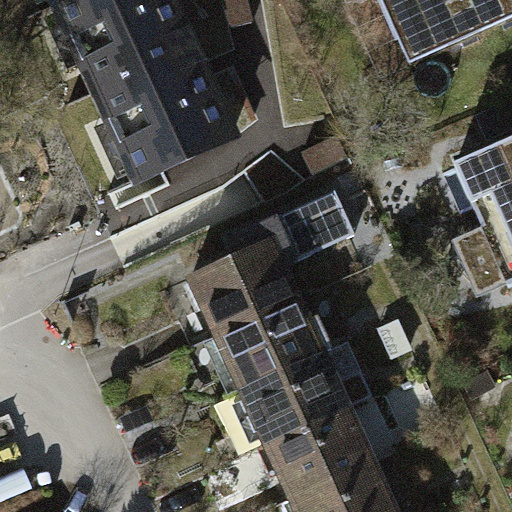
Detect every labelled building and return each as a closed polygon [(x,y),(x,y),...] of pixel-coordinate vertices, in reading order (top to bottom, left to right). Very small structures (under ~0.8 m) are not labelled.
[(70,0),(61,4),(142,181),(234,140),(200,65),(204,63),(191,33),(187,35),(170,0),(70,0)] [(511,30),(511,0),(347,0),(352,10),(374,0),(384,0),(416,73),(511,30)] [(511,291),(511,144),(457,167),(510,292),(511,291)] [(283,237),(194,277),(220,333),(309,293),(283,237)] [(309,293),(220,333),(193,345),(218,401),(228,397),(334,349),(309,293)] [(402,320),(381,329),(396,361),(416,352),(402,320)] [(334,349),(228,397),(253,453),(270,445),(359,405),(334,349)] [(359,405),(270,445),(296,501),(385,461),(359,405)] [(407,511),(385,461),(296,501),(300,511),(407,511)]
